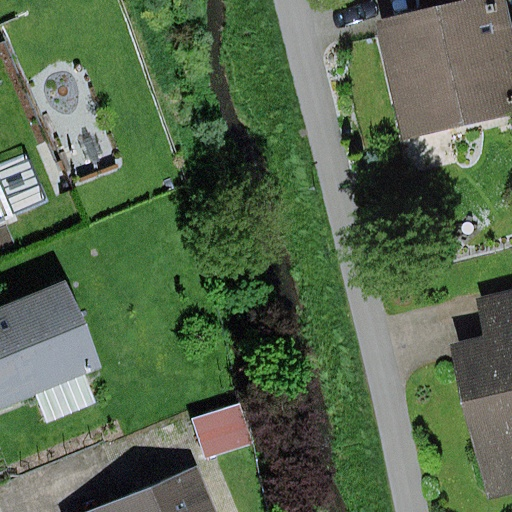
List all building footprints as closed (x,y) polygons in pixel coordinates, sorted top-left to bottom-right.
[(469,0),(421,11),(378,21),(405,138),(511,113),(511,30),(505,0),(469,0)] [(418,0),(421,11),(469,0),(418,0)] [(66,284),(0,310),(0,409),(35,396),(47,424),(96,404),(85,378),(101,372),(66,284)] [(484,340),(452,347),(486,499),(511,493),(511,290),(474,298),(484,340)] [(241,405),(192,420),(206,463),(254,448),(241,405)] [(215,511),(199,469),(90,511),(215,511)]
